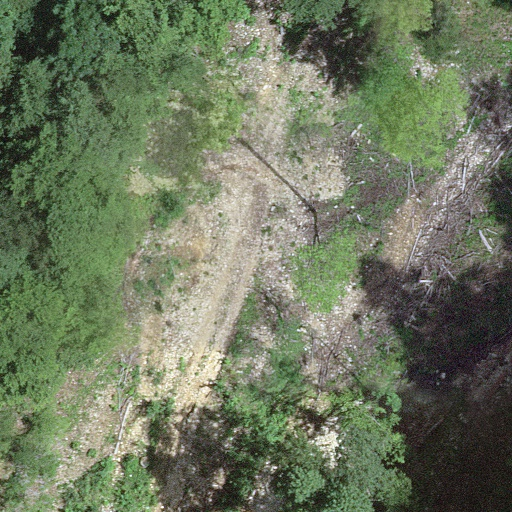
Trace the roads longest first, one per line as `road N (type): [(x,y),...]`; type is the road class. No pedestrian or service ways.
road 1 (track): [(255,183),(216,357),(159,511)]
road 2 (track): [(344,0),(255,183)]
